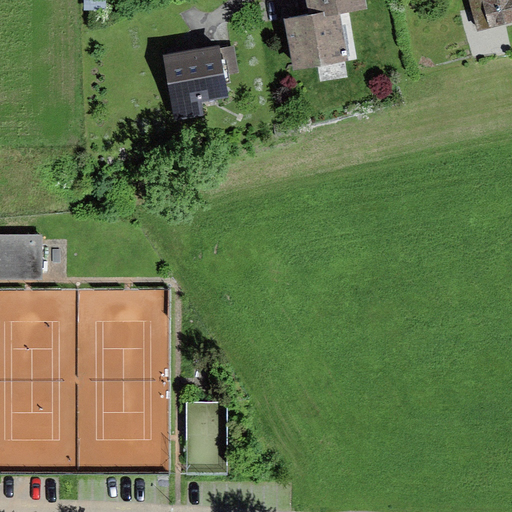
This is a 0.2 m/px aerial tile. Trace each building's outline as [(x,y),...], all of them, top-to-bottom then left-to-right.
[(312,0),(315,14),(291,17),(301,68),(357,60),(348,10),(376,9),(374,0),(312,0)] [(511,0),(475,0),(485,35),(511,28),(511,0)] [(227,43),(170,56),(184,120),(213,115),(208,99),(237,93),(227,43)] [(0,280),(47,281),(47,236),(0,236),(0,280)] [(205,435),(205,454),(228,454),(229,404),(191,403),(191,420),(196,420),(196,434),(205,435)]
